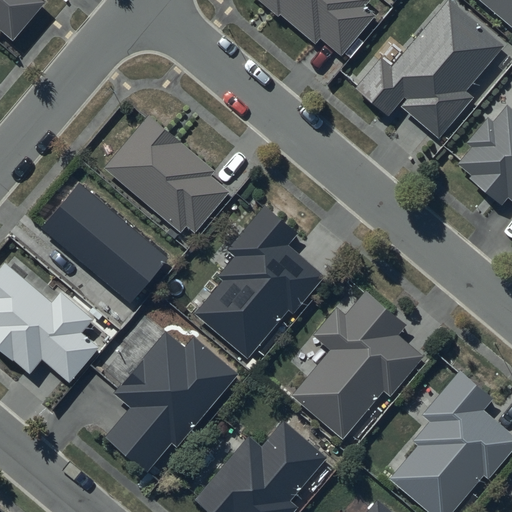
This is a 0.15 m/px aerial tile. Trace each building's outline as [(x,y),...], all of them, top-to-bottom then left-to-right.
[(0,0),(0,25),(12,36),(45,0),(0,0)] [(321,35),(341,51),(375,14),(364,5),(368,0),(262,0),(315,42),(321,35)] [(505,46),(450,0),(448,0),(392,67),(381,57),(355,88),(388,115),(399,103),(440,137),(473,97),(467,91),(505,46)] [(511,0),(482,0),(511,24),(511,0)] [(509,194),(511,196),(511,105),(506,101),(492,118),(487,114),(465,142),(470,145),(457,162),(471,173),(468,176),(502,202),(509,194)] [(214,171),(149,115),(104,168),(180,233),(186,226),(194,233),(229,192),(210,175),(214,171)] [(43,225),(129,297),(167,255),(79,181),(43,225)] [(298,233),(265,205),(227,249),(236,257),(218,277),(223,281),(195,313),(247,357),(288,310),(293,314),(325,276),(288,245),(298,233)] [(43,356),(69,378),(99,342),(84,331),(94,317),(60,289),(52,300),(6,261),(0,267),(0,346),(30,371),(43,356)] [(293,392),(343,434),(384,387),(390,392),(423,353),(398,332),(406,322),(366,288),(347,312),(338,305),(314,333),(331,347),(293,392)] [(185,348),(165,331),(113,392),(129,407),(105,436),(147,472),(170,442),(178,448),(239,374),(195,337),(185,348)] [(494,398),(459,370),(421,415),(429,422),(413,441),(418,445),(389,478),(429,511),(450,511),(483,474),(488,478),(511,450),(511,434),(483,411),(494,398)] [(327,458),(283,420),(260,446),(249,436),(195,499),(210,511),(294,511),(298,507),(290,500),(327,458)] [(391,511),(377,499),(365,511),(391,511)]
